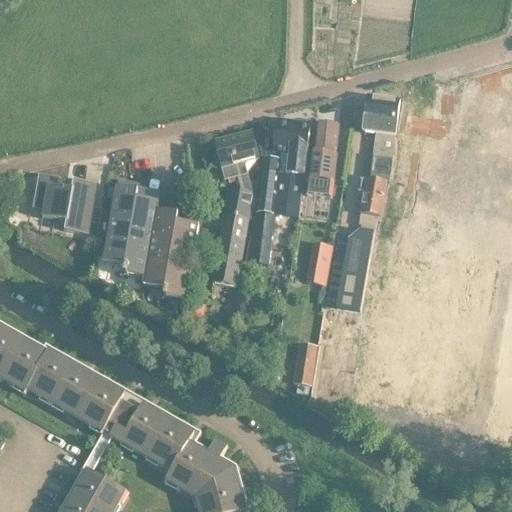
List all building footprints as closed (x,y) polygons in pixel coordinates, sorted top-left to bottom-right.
[(511,70),(499,72),(506,116),(511,115),(511,70)] [(414,95),(407,138),(437,143),(444,100),(414,95)] [(371,159),(390,161),(398,104),(366,100),(361,135),(374,136),(371,159)] [(277,163),(261,162),(255,216),(253,216),(250,239),(248,239),(246,262),(269,264),(274,217),(296,220),(299,194),(302,193),(309,128),(275,124),(272,154),(278,155),(277,163)] [(305,197),(330,200),(335,157),(334,157),(337,128),(316,126),(313,155),(309,154),(305,197)] [(251,136),(214,146),(223,183),(229,181),(235,179),(239,194),(228,192),(211,288),(234,292),(252,196),(250,177),(247,178),(244,167),(258,163),(251,136)] [(379,219),(386,184),(365,180),(359,216),(357,227),(360,228),(359,230),(376,233),(379,219)] [(37,182),(33,205),(43,207),(42,212),(41,220),(65,224),(63,233),(95,238),(100,212),(92,211),(96,187),(72,183),(72,184),(71,192),(64,191),(57,190),(56,189),(56,186),(37,182)] [(451,189),(411,190),(411,210),(451,209),(451,189)] [(116,190),(103,267),(124,270),(123,279),(144,282),(156,214),(157,206),(135,202),(137,194),(116,190)] [(451,209),(411,210),(411,229),(451,229),(451,209)] [(144,282),(143,291),(163,294),(162,302),(184,306),(196,230),(175,226),(177,217),(156,214),(144,282)] [(451,229),(411,229),(412,249),(452,248),(451,229)] [(359,316),(373,235),(358,232),(347,242),(337,240),(324,310),(342,313),(340,322),(351,325),(353,315),(359,316)] [(331,249),(319,247),(312,286),(324,288),(331,249)] [(452,248),(412,249),(412,268),(423,268),(432,267),(442,267),(452,267),(452,248)] [(432,267),(423,268),(423,280),(433,280),(432,267)] [(442,267),(432,267),(433,280),(442,280),(442,267)] [(452,267),(442,267),(442,280),(453,279),(452,267)] [(388,268),(378,269),(378,281),(388,281),(388,268)] [(398,268),(388,268),(388,281),(398,281),(398,268)] [(423,268),(412,268),(413,280),(423,280),(423,268)] [(183,327),(195,329),(198,314),(186,312),(183,327)] [(487,322),(451,323),(452,367),(488,366),(487,322)] [(511,322),(487,322),(488,366),(511,366),(511,322)] [(118,409),(123,399),(45,355),(43,358),(0,333),(0,383),(23,396),(25,394),(100,437),(103,433),(110,437),(107,441),(168,476),(163,485),(189,500),(193,499),(196,511),(241,511),(230,474),(216,466),(225,451),(213,444),(205,458),(186,448),(191,438),(140,409),(135,418),(118,409)] [(291,388),(308,390),(313,351),(297,348),(291,388)] [(114,511),(123,495),(85,474),(64,511),(114,511)]
